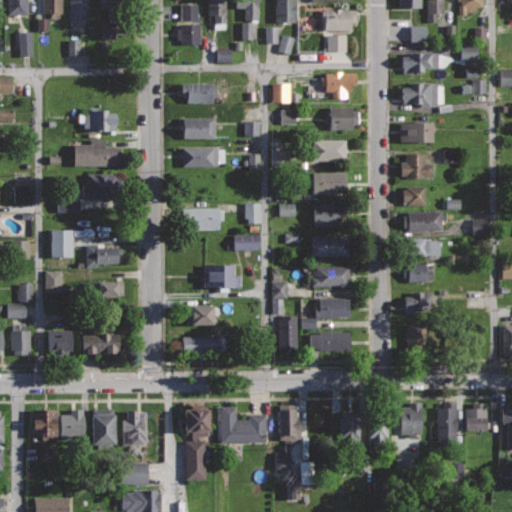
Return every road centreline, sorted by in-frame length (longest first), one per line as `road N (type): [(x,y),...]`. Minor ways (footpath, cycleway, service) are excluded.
road 1 (residential): [(511,377),(0,383)]
road 2 (residential): [(151,0),(153,382)]
road 3 (residential): [(378,0),(383,379)]
road 4 (residential): [(19,383),(17,511)]
